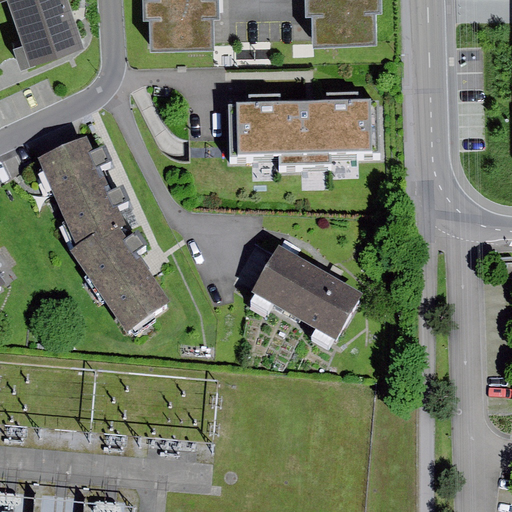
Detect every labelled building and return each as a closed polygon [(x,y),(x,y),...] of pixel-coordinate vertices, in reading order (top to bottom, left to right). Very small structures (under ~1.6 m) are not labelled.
[(7,0),(31,69),(82,52),(64,0),(7,0)] [(149,0),(149,3),(143,3),(144,24),(150,26),(151,58),(215,56),(215,25),(220,24),(220,3),(213,3),(212,0),(149,0)] [(312,0),(312,2),(306,2),(307,21),(314,21),(315,52),(376,49),(375,18),(383,18),(382,0),(312,0)] [(250,122),(230,123),(231,173),(282,172),(282,183),(306,182),(332,182),(332,172),(377,171),(376,122),(359,122),(359,109),(327,110),(327,123),(308,123),(282,124),(282,111),(250,111),(250,122)] [(85,153),(40,173),(79,260),(117,240),(121,238),(113,222),(125,217),(120,206),(106,212),(102,203),(107,201),(105,197),(104,194),(99,196),(94,186),(111,178),(105,163),(92,169),(85,153)] [(117,240),(79,260),(72,264),(128,343),(170,317),(142,274),(139,268),(148,263),(137,247),(126,254),(117,240)] [(319,285),(282,265),(258,308),(339,352),(363,308),(319,285)] [(0,493),(0,511),(23,511),(26,496),(0,493)] [(44,497),(42,511),(73,511),(74,500),(44,497)] [(93,502),(91,511),(122,511),(123,505),(93,502)]
